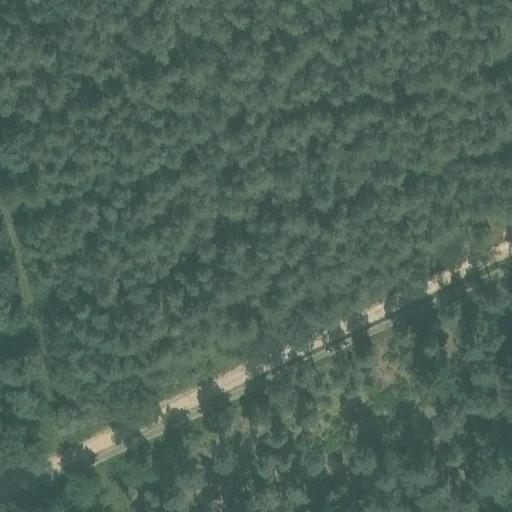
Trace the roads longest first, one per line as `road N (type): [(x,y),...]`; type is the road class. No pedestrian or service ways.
road 1 (track): [(0,487),(511,252)]
road 2 (track): [(66,472),(0,219)]
